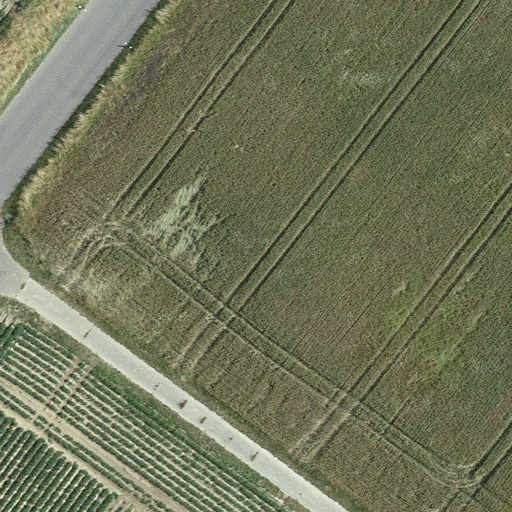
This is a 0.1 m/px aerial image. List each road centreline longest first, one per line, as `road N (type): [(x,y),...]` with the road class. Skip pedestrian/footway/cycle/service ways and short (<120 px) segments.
road 1 (track): [(0,270),(329,511)]
road 2 (tertiary): [(0,160),(122,0)]
